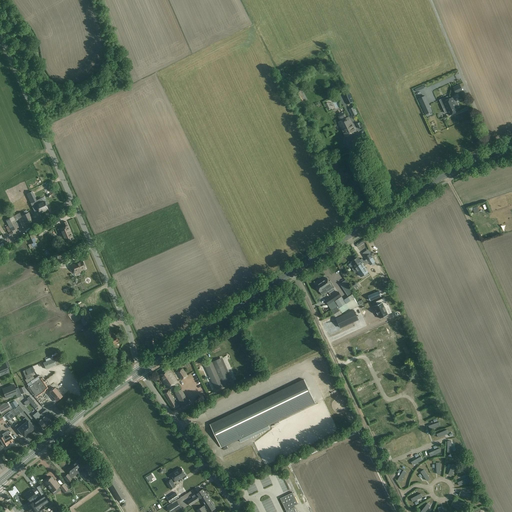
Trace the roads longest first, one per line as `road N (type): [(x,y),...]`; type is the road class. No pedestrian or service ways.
road 1 (unclassified): [(118,306),(0,35)]
road 2 (unclassified): [(410,511),(292,271)]
road 3 (secondary): [(292,271),(433,182),(511,148)]
road 4 (secondary): [(141,370),(292,271)]
road 5 (unknown): [(178,425),(302,371),(317,375),(325,393)]
road 6 (unclassified): [(236,511),(141,370)]
road 7 (secondary): [(8,474),(141,370)]
